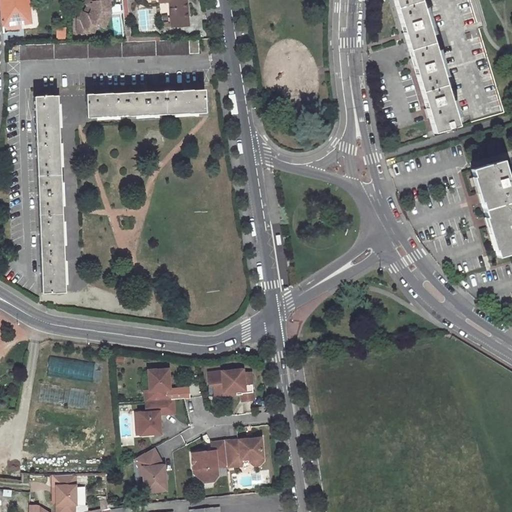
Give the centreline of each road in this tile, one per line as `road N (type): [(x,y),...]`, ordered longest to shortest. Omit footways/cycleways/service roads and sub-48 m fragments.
road 1 (unknown): [(232,58),(20,68),(25,276)]
road 2 (residential): [(0,299),(54,326),(192,342),(239,333),(272,310)]
road 3 (residential): [(385,249),(429,301),(511,355)]
road 4 (residential): [(511,341),(447,295),(397,230)]
road 5 (tertiary): [(272,310),(248,154)]
road 6 (tertiary): [(248,154),(222,0)]
road 7 (residential): [(384,200),(347,53)]
